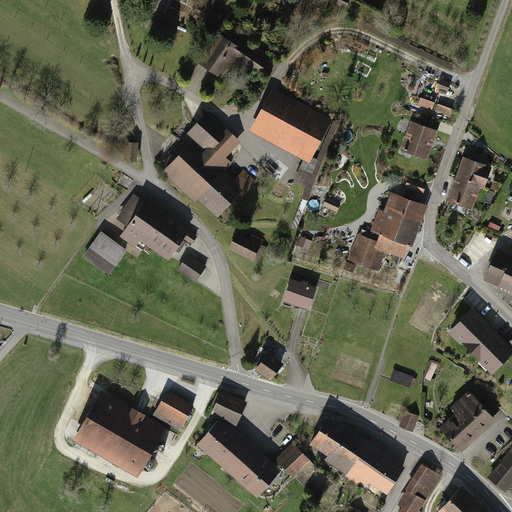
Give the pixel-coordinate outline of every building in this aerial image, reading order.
[(331,0),(300,0),(294,12),(318,25),(331,0)] [(198,8),(193,17),(203,22),(207,14),(198,8)] [(257,13),(256,28),(272,29),(274,15),(257,13)] [(455,65),(365,22),(362,28),(453,70),(455,65)] [(242,41),(216,25),(194,59),(223,77),(236,57),(259,72),(271,55),(244,38),(242,41)] [(323,42),(316,44),(319,52),(325,50),(323,42)] [(443,83),(441,90),(451,92),(453,85),(443,83)] [(276,88),(270,89),(249,129),(309,162),(333,118),(276,88)] [(424,99),(421,107),(435,111),(437,104),(424,99)] [(441,106),(438,114),(453,119),(455,110),(441,106)] [(208,111),(183,137),(186,140),(160,166),(194,199),(197,196),(218,217),(254,181),(243,170),(234,179),(224,169),(231,163),(225,157),(240,142),(208,111)] [(438,129),(411,119),(400,149),(428,158),(438,129)] [(488,163),(463,154),(448,198),(473,207),(488,163)] [(306,163),(300,185),(315,189),(324,160),(317,158),(314,166),(306,163)] [(427,182),(409,176),(405,187),(424,193),(427,182)] [(494,180),(491,188),(498,190),(501,182),(494,180)] [(495,191),(490,189),(486,200),(491,202),(495,191)] [(428,204),(391,190),(383,210),(379,208),(371,230),(379,233),(376,239),(358,232),(348,258),(379,270),(386,251),(404,257),(409,244),(412,245),(428,204)] [(126,224),(143,200),(133,193),(116,217),(126,224)] [(341,202),(327,196),(323,205),(337,211),(341,202)] [(165,212),(145,198),(143,200),(126,224),(119,235),(134,245),(139,239),(145,242),(165,212)] [(198,235),(165,212),(145,242),(167,257),(173,249),(177,252),(185,240),(191,244),(198,235)] [(501,226),(491,221),(489,226),(499,231),(501,226)] [(100,230),(82,255),(108,274),(126,249),(100,230)] [(248,238),(236,232),(228,248),(252,260),(253,257),(261,261),(268,246),(262,243),(264,239),(250,233),(248,238)] [(306,238),(301,236),(297,244),(303,246),(306,238)] [(312,241),(306,238),(303,246),(309,248),(312,241)] [(496,288),(511,294),(511,253),(498,247),(484,278),(498,284),(496,288)] [(206,265),(187,253),(176,269),(196,281),(206,265)] [(356,265),(347,261),(344,269),(353,272),(356,265)] [(317,285),(290,277),(283,299),(309,307),(317,285)] [(511,346),(471,306),(449,329),(492,371),(511,350),(511,346)] [(267,351),(255,368),(270,380),(283,362),(267,351)] [(414,376),(394,369),(390,379),(410,386),(414,376)] [(167,426),(101,389),(73,438),(138,476),(167,426)] [(195,404),(167,389),(153,415),(180,430),(195,404)] [(246,401),(221,389),(210,412),(236,425),(246,401)] [(455,412),(438,427),(461,452),(497,419),(494,415),(500,409),(490,398),(483,404),(469,389),(450,406),(455,412)] [(399,425),(412,431),(419,416),(406,410),(399,425)] [(347,474),(368,442),(328,415),(309,444),(327,454),(324,459),(347,474)] [(279,470),(219,417),(196,443),(256,496),(279,470)] [(293,442),(276,458),(293,476),(302,469),(308,475),(317,467),(293,442)] [(405,466),(368,442),(347,474),(365,485),(368,481),(387,493),(405,466)] [(511,447),(488,476),(506,491),(511,483),(511,447)] [(418,511),(442,474),(422,462),(405,489),(407,489),(398,504),(402,506),(398,511),(418,511)] [(491,511),(462,484),(438,510),(437,511),(491,511)]
